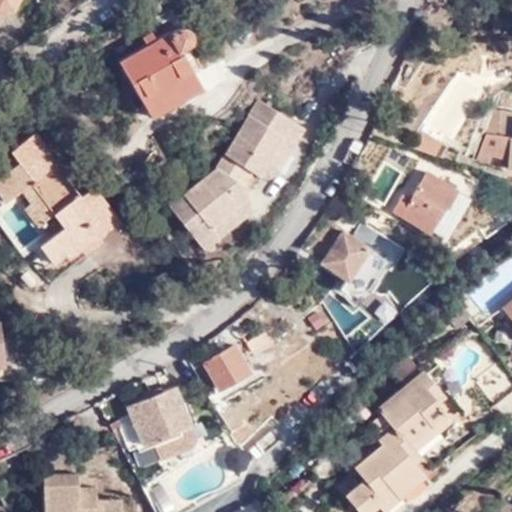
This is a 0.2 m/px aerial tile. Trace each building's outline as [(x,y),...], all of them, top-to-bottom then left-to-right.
[(0,0),(0,12),(12,12),(19,0),(0,0)] [(151,116),(202,86),(180,49),(188,43),(191,39),(190,34),(188,30),(182,26),(176,26),(120,60),(151,116)] [(260,99),(227,153),(244,164),(255,171),(259,174),(267,162),(277,169),(303,126),(260,99)] [(503,137),(505,111),(495,110),(482,139),(494,143),(497,137),(503,137)] [(511,111),(505,111),(503,137),(511,138),(509,167),(511,168),(511,111)] [(80,248),(97,236),(118,220),(93,187),(79,197),(66,179),(70,176),(59,162),(57,164),(36,134),(12,153),(20,163),(0,177),(0,196),(4,202),(20,191),(29,203),(23,208),(37,227),(53,215),(61,227),(39,244),(52,263),(63,255),(66,259),(80,248)] [(494,143),(482,139),(472,160),(485,164),(494,143)] [(244,164),(227,153),(218,166),(170,205),(200,244),(206,247),(210,247),(214,245),(218,243),(221,235),(230,225),(252,206),(246,186),(240,170),(244,164)] [(274,174),(277,169),(267,162),(259,174),(263,177),(269,176),(274,174)] [(240,170),(246,186),(255,171),(244,164),(240,170)] [(445,208),(456,189),(427,171),(410,199),(403,194),(392,211),(425,231),(441,206),(445,208)] [(350,305),(370,287),(398,243),(374,228),(364,244),(337,226),(315,261),(339,276),(332,287),(350,305)] [(102,241),(97,236),(80,248),(83,254),(102,241)] [(254,353),(265,346),(259,335),(247,342),(254,353)] [(219,388),(250,370),(234,343),(203,362),(219,388)] [(399,345),(382,360),(404,386),(421,372),(399,345)] [(511,391),(511,374),(501,360),(490,370),(508,394),(511,391)] [(404,386),(378,408),(383,414),(392,425),(408,444),(436,422),(441,427),(451,419),(437,402),(431,395),(438,388),(424,370),(421,372),(404,386)] [(476,381),(496,406),(508,394),(490,370),(476,381)] [(154,438),(190,425),(191,424),(177,386),(127,404),(134,423),(122,428),(129,447),(154,438)] [(445,396),(438,388),(431,395),(437,402),(445,396)] [(366,427),(375,439),(392,425),(383,414),(366,427)] [(408,444),(413,450),(441,427),(436,422),(408,444)] [(195,439),(190,425),(154,438),(159,453),(167,456),(192,447),(195,439)] [(414,463),(419,457),(413,450),(408,444),(392,425),(375,439),(380,444),(354,465),(364,479),(345,495),(358,511),(369,511),(377,506),(381,510),(424,476),(414,463)] [(122,511),(122,508),(111,508),(112,498),(98,498),(98,488),(79,488),(79,474),(45,475),(44,511),(122,511)] [(162,511),(174,511),(181,508),(168,483),(152,491),(162,511)] [(111,508),(122,508),(122,498),(112,498),(111,508)]
